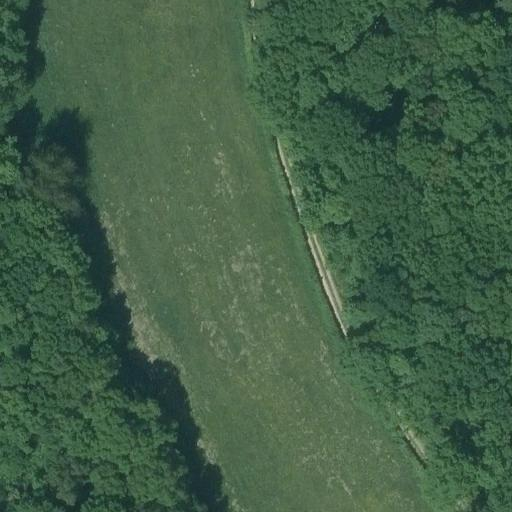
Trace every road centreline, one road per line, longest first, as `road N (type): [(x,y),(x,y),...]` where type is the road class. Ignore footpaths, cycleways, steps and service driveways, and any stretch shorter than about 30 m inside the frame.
road 1 (track): [(460,511),(343,322),(291,176),(256,37)]
road 2 (track): [(0,307),(86,511)]
road 3 (track): [(406,428),(426,397),(511,388)]
